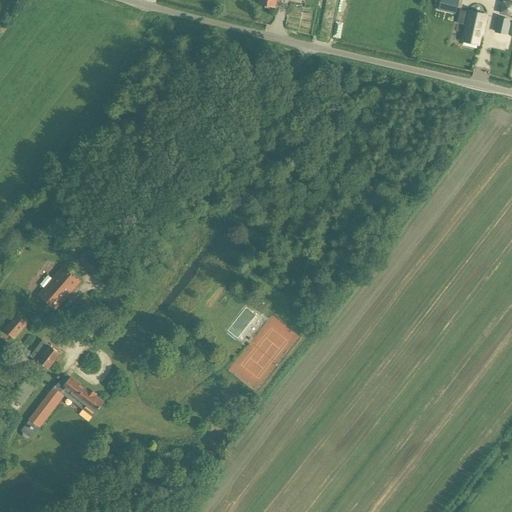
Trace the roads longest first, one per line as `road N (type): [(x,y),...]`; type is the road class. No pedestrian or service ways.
road 1 (unclassified): [(511,92),(126,0)]
road 2 (track): [(0,289),(27,259),(48,256),(120,296)]
